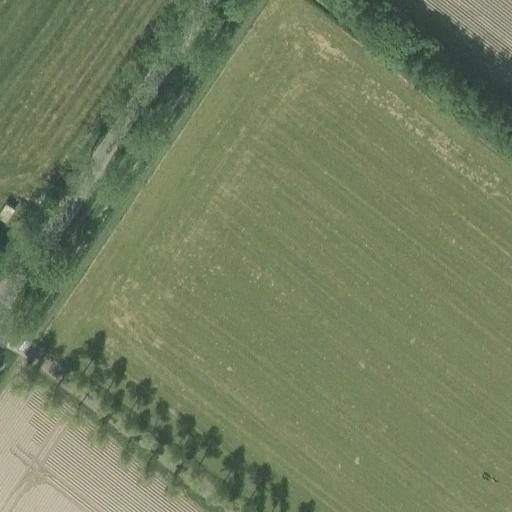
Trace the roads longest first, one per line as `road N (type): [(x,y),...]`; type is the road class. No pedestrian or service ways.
road 1 (unclassified): [(0,298),(203,0)]
road 2 (unclassified): [(232,511),(0,330)]
